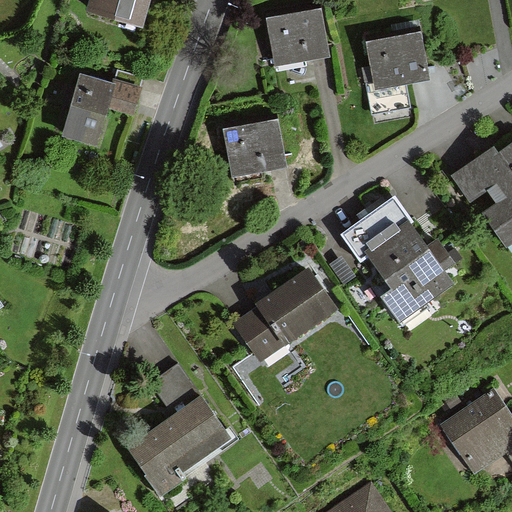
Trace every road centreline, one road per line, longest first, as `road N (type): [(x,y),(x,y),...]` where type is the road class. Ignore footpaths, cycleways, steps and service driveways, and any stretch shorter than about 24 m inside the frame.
road 1 (residential): [(117,282),(151,293),(181,283),(511,85)]
road 2 (tertiary): [(213,0),(117,282)]
road 3 (tertiary): [(117,282),(51,511)]
